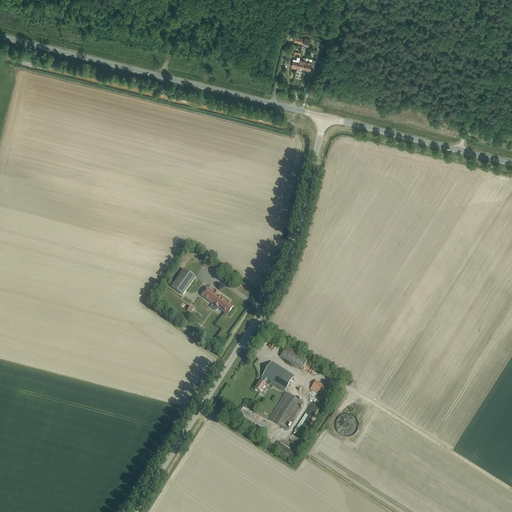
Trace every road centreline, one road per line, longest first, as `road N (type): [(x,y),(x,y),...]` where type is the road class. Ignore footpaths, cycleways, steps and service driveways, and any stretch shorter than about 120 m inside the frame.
road 1 (unclassified): [(134,511),(277,285),(324,117)]
road 2 (tertiary): [(307,112),(0,36)]
road 3 (track): [(347,0),(323,100),(464,136)]
road 4 (track): [(346,386),(511,489)]
road 5 (tertiary): [(324,117),(511,163)]
road 6 (track): [(484,0),(485,80),(467,129)]
road 7 (track): [(266,88),(283,26),(338,36)]
